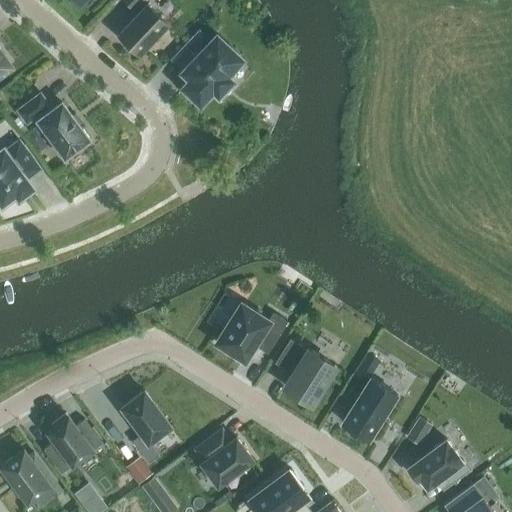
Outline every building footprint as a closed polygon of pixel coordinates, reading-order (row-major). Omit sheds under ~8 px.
[(122,0),(133,10),(141,0),(122,0)] [(147,3),(118,34),(139,53),(167,22),(147,3)] [(199,33),(175,58),(185,68),(182,71),(190,78),(183,86),(200,102),(212,89),(218,94),(232,80),(226,74),(241,58),(216,35),(209,42),(199,33)] [(0,72),(10,65),(0,50),(0,72)] [(27,122),(35,116),(49,105),(40,93),(17,110),(27,122)] [(61,101),(47,112),(37,119),(65,156),(89,138),(61,101)] [(23,125),(17,117),(12,121),(18,129),(23,125)] [(3,147),(0,149),(0,201),(1,203),(15,193),(18,197),(33,186),(26,177),(39,167),(19,140),(5,150),(3,147)] [(225,326),(216,341),(244,358),(258,336),(272,344),(287,321),(273,312),(268,320),(241,302),(233,315),(231,314),(224,326),(225,326)] [(308,350),(290,339),(276,362),(293,373),(285,385),(310,401),(334,365),(308,349),(308,350)] [(367,352),(354,373),(364,379),(377,359),(367,352)] [(370,376),(342,421),(368,438),(397,394),(370,376)] [(144,389),(122,406),(142,433),(132,440),(148,462),(159,454),(149,441),(170,425),(144,389)] [(84,418),(75,424),(65,412),(50,423),(52,426),(47,430),(54,440),(43,448),(61,472),(85,454),(102,442),(84,418)] [(406,436),(416,442),(423,432),(413,425),(406,436)] [(221,428),(220,429),(217,431),(195,448),(204,459),(200,462),(217,484),(252,457),(236,435),(230,440),(222,429),(221,428)] [(443,474),(451,484),(470,469),(462,458),(461,459),(445,438),(422,454),(407,466),(416,479),(419,477),(427,486),(435,480),(443,474)] [(27,501),(48,486),(54,494),(61,489),(48,472),(43,475),(23,448),(0,465),(27,501)] [(138,457),(125,466),(138,483),(151,474),(138,457)] [(290,460),(238,497),(248,511),(303,511),(298,504),(304,500),(310,496),(306,491),(310,489),(290,460)] [(151,478),(142,485),(158,507),(168,499),(151,478)] [(473,482),(443,504),(448,511),(502,511),(494,500),(489,504),(473,482)] [(96,494),(83,504),(88,511),(98,511),(106,506),(96,494)] [(331,501),(315,511),(332,511),(337,509),(331,501)]
